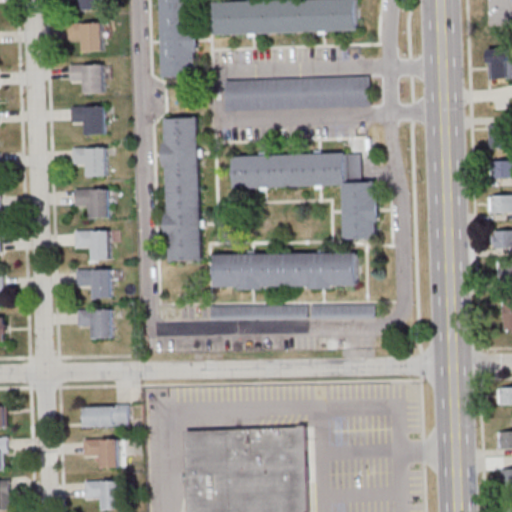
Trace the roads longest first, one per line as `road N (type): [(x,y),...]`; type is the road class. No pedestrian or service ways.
road 1 (secondary): [(459,511),(439,0)]
road 2 (residential): [(51,511),(35,0)]
road 3 (residential): [(455,367),(0,373)]
